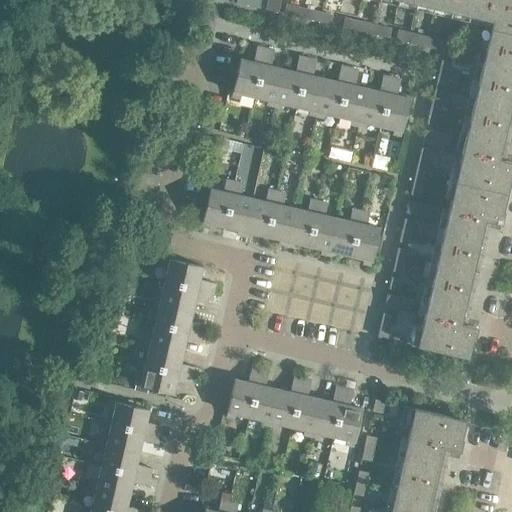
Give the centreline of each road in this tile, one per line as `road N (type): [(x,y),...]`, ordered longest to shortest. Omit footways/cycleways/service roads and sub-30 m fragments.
road 1 (residential): [(229,333),(243,272),(218,252),(174,245),(160,220),(194,104),(204,0)]
road 2 (residential): [(511,400),(229,333)]
road 3 (residential): [(168,511),(187,430),(211,413),(229,333)]
